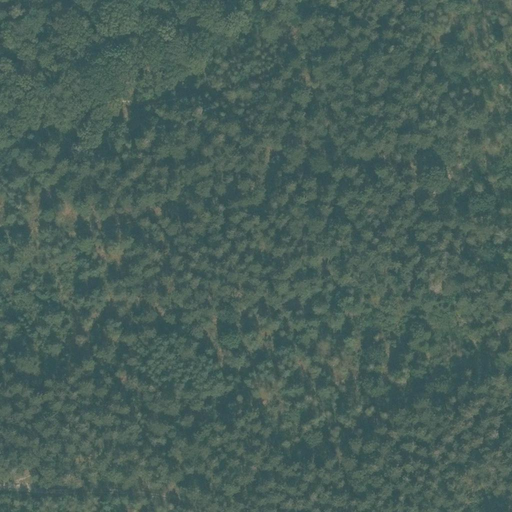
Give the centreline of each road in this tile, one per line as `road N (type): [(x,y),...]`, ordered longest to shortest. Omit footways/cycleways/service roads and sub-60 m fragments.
road 1 (track): [(231,88),(363,41),(418,0)]
road 2 (track): [(0,492),(174,499),(203,511)]
